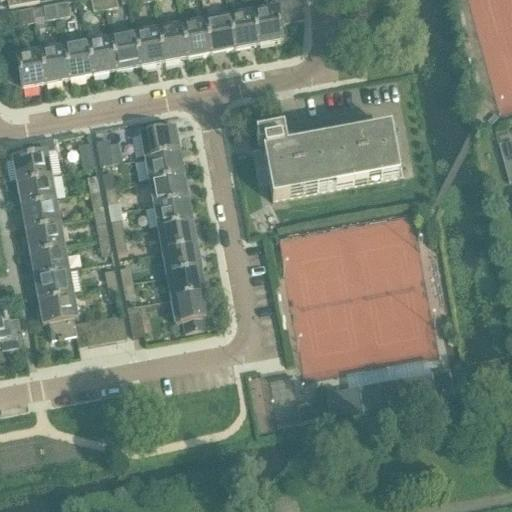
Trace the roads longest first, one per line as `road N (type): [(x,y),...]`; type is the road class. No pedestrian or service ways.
road 1 (residential): [(0,398),(249,347),(207,101)]
road 2 (residential): [(0,136),(207,101)]
road 3 (residential): [(207,101),(311,84),(316,0)]
